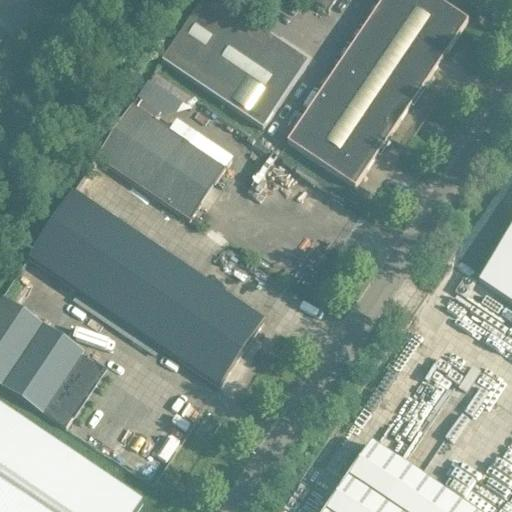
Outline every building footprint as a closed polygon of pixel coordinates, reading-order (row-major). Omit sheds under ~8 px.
[(210,0),(202,0),(160,64),(261,132),(306,64),(210,0)] [(430,0),(383,0),(285,146),(353,192),(466,24),(430,0)] [(327,12),(335,0),(313,0),(312,2),(327,12)] [(223,171),(130,108),(94,162),(188,224),(223,171)] [(217,391),(262,324),(71,196),(26,262),(217,391)] [(511,230),(477,284),(511,307),(511,230)] [(467,309),(475,313),(480,304),(437,280),(428,297),(463,317),(467,309)] [(0,300),(0,388),(64,432),(103,372),(93,365),(91,366),(80,359),(83,355),(0,300)] [(511,471),(511,407),(488,394),(462,438),(483,450),(481,453),(511,471)] [(0,410),(0,511),(136,511),(141,505),(0,410)] [(113,441),(107,460),(120,463),(120,464),(131,468),(137,449),(113,441)] [(464,511),(368,448),(324,511),(464,511)]
